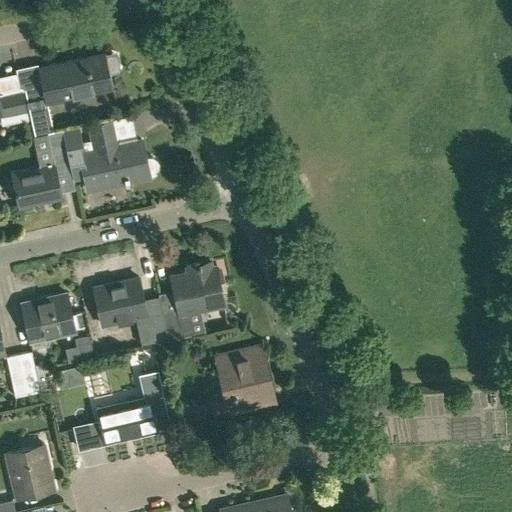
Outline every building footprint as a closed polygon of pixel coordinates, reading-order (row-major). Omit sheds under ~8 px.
[(104,51),(38,67),(42,85),(24,89),(35,135),(47,133),(52,131),(45,101),(112,86),(109,73),(118,71),(119,68),(116,54),(113,52),(105,53),(104,51)] [(0,90),(0,114),(1,114),(3,124),(26,118),(20,89),(9,92),(8,88),(0,90)] [(117,144),(112,121),(88,126),(91,139),(82,141),(79,125),(62,129),(64,141),(70,169),(73,180),(84,177),(87,189),(151,175),(156,173),(158,169),(159,164),(157,159),(152,156),(144,155),(140,139),(117,144)] [(52,157),(38,160),(39,167),(11,173),(18,204),(61,195),(56,172),(70,169),(64,141),(62,129),(52,131),(47,133),(52,157)] [(188,311),(224,303),(215,264),(211,265),(210,260),(186,265),(187,271),(171,274),(178,306),(161,310),(168,339),(193,333),(188,311)] [(147,314),(138,276),(94,286),(102,324),(147,314)] [(75,312),(71,313),(66,292),(22,303),(30,340),(75,330),(74,327),(78,327),(75,312)] [(168,339),(161,310),(150,313),(156,341),(168,339)] [(67,360),(79,358),(92,355),(88,333),(74,336),(76,344),(65,347),(67,360)] [(224,396),(211,399),(215,415),(260,405),(264,404),(261,390),(271,387),(271,386),(269,387),(263,358),(265,357),(261,342),(215,353),(218,369),(220,368),(226,396),(224,396)] [(30,350),(17,353),(24,384),(37,381),(39,391),(48,389),(44,370),(35,372),(30,350)] [(24,384),(17,353),(5,355),(14,396),(39,391),(37,381),(24,384)] [(80,363),(56,369),(60,386),(84,380),(80,363)] [(143,384),(146,396),(97,407),(104,441),(157,429),(153,410),(167,406),(161,379),(143,384)] [(15,497),(54,488),(44,443),(5,452),(15,497)] [(290,511),(287,494),(252,502),(253,511),(290,511)] [(0,511),(10,511),(14,511),(12,500),(0,502),(0,511)] [(221,509),(221,511),(253,511),(252,502),(221,509)]
